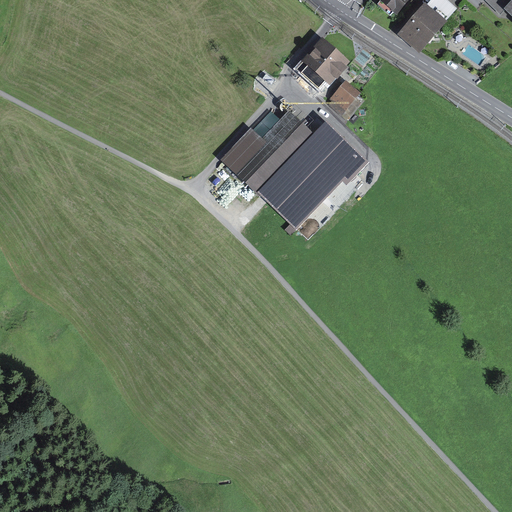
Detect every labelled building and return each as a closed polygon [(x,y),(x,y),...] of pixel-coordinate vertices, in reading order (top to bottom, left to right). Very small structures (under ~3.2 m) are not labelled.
[(389,0),(403,11),(412,0),(389,0)] [(448,0),(434,0),(408,31),(426,47),(459,9),(448,0)] [(511,0),(487,0),(502,14),(510,7),(511,9),(511,0)] [(352,63),(330,45),(306,73),(328,91),(352,63)] [(367,91),(351,75),(330,98),(346,114),(367,91)] [(251,130),(222,161),(297,231),(342,182),(347,187),(370,162),(326,121),(314,134),(289,110),(262,139),(251,130)]
